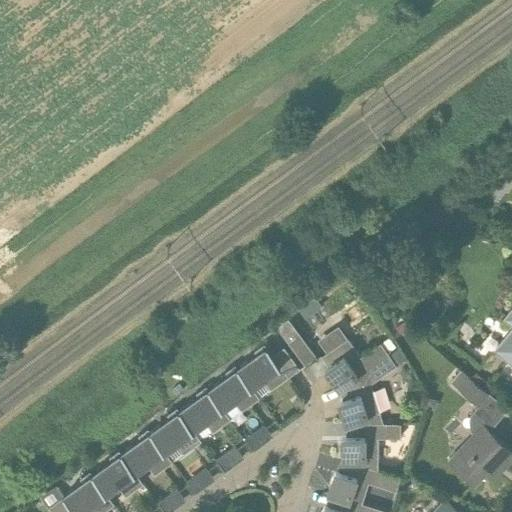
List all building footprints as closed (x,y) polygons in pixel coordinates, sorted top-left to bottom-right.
[(511,338),(500,353),(511,362),(511,310),(506,318),(511,322),(511,338)] [(317,356),(288,317),(277,326),(305,364),(317,356)] [(338,388),(389,353),(381,342),(361,356),(348,337),(344,339),(338,330),(322,340),(329,350),(322,355),(333,371),(329,374),(339,387),(338,388)] [(381,342),(389,353),(397,348),(389,336),(381,342)] [(257,354),(238,368),(252,387),(263,378),(271,389),(300,368),(284,346),(273,354),(264,342),(254,350),(257,354)] [(397,365),(389,353),(338,388),(339,389),(345,406),(341,407),(346,422),(345,423),(380,412),(371,382),(397,365)] [(252,387),(238,368),(235,364),(225,371),(228,375),(209,389),(223,408),(234,400),(242,411),(260,397),(252,387)] [(458,389),(475,404),(486,391),(470,378),(461,370),(451,381),(459,388),(458,389)] [(223,408),(209,389),(206,385),(196,392),(199,396),(180,410),(194,429),(205,421),(213,432),(231,419),(223,408)] [(511,459),(511,452),(489,430),(507,408),(490,395),(486,391),(475,404),(478,406),(472,413),(470,416),(469,420),(469,424),(470,428),(471,431),(475,434),(450,460),(474,483),(495,462),(503,469),(511,459)] [(180,410),(177,406),(167,413),(170,417),(151,431),(165,450),(176,442),(184,453),(202,440),(194,429),(180,410)] [(380,412),(345,423),(345,424),(346,424),(346,442),(342,442),(342,458),(341,458),(341,459),(378,459),(378,437),(401,437),(401,423),(384,423),(380,412)] [(173,461),(165,450),(151,431),(148,427),(138,434),(141,438),(122,452),(122,453),(136,472),(147,463),(155,474),(173,461)] [(221,453),(225,464),(244,456),(240,446),(221,453)] [(144,482),(136,472),(122,453),(122,452),(119,448),(109,456),(112,460),(93,474),(107,493),(118,485),(126,496),(144,482)] [(346,498),(363,502),(369,482),(396,490),(400,476),(378,469),(378,459),(341,459),(341,460),(342,460),(337,477),(333,476),(328,491),(327,491),(327,492),(346,498)] [(207,465),(189,479),(197,490),(215,476),(207,465)] [(93,474),(90,470),(80,477),(83,481),(48,506),(49,508),(53,505),(62,511),(80,511),(89,506),(93,511),(103,511),(115,504),(107,493),(93,474)] [(388,511),(390,510),(363,502),(346,498),(327,492),(327,493),(331,494),(326,511),(322,510),(321,511),(388,511)] [(457,511),(446,501),(435,511),(457,511)]
